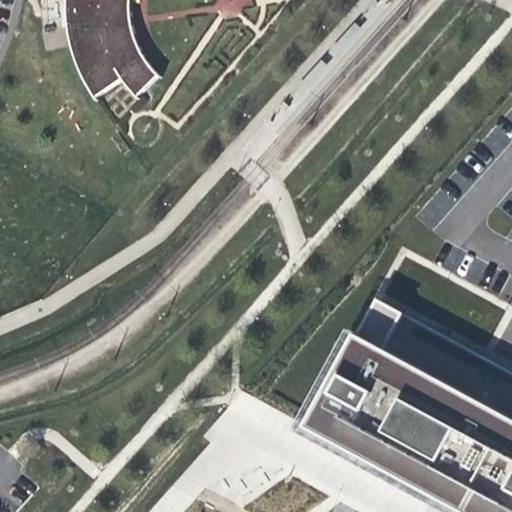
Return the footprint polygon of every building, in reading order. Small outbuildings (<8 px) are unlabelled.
[(132,0),(68,0),(68,17),(71,39),(79,66),(93,96),(96,100),(124,81),(138,99),(161,76),(149,62),(142,51),(134,26),(132,0)] [(214,0),(230,16),(247,0),(214,0)] [(355,23),(335,44),(341,50),(361,28),(355,23)] [(322,61),(302,82),(308,87),(328,66),(322,61)] [(511,511),(511,372),(490,361),(381,300),(362,336),(312,430),(406,481),(423,490),(463,511),(511,511)] [(362,336),(355,332),(301,432),(448,511),(463,511),(423,490),(406,481),(312,430),(362,336)]
